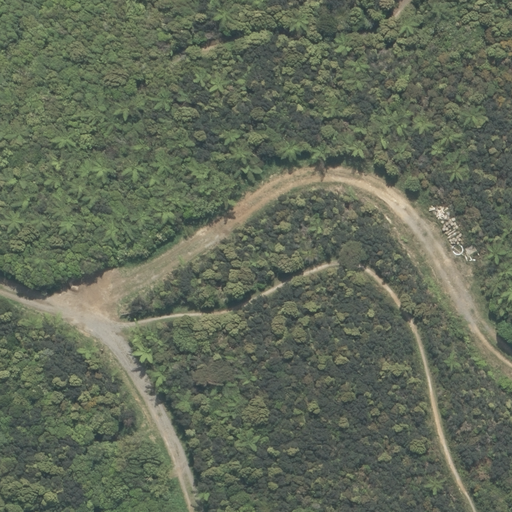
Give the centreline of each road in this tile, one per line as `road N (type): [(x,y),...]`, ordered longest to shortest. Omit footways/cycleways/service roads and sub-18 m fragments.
road 1 (track): [(81,317),(309,175),(348,176),(414,219),(478,329),(511,353)]
road 2 (track): [(81,317),(118,345),(193,511)]
